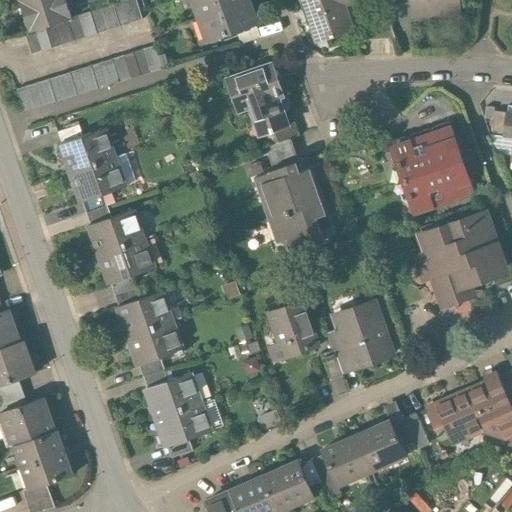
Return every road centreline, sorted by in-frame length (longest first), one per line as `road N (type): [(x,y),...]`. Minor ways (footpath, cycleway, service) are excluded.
road 1 (residential): [(124,507),(273,433),(511,346)]
road 2 (residential): [(0,150),(124,507)]
road 3 (residential): [(281,0),(289,40),(313,89),(416,68),(511,74)]
